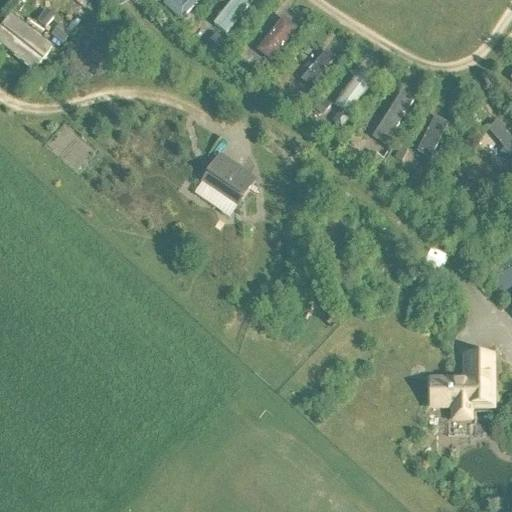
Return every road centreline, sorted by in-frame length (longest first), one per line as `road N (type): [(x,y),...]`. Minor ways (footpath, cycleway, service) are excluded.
road 1 (unknown): [(130,0),(457,272)]
road 2 (track): [(0,95),(37,111),(148,96),(248,138)]
road 3 (track): [(315,0),(442,71),(477,66),(511,20)]
